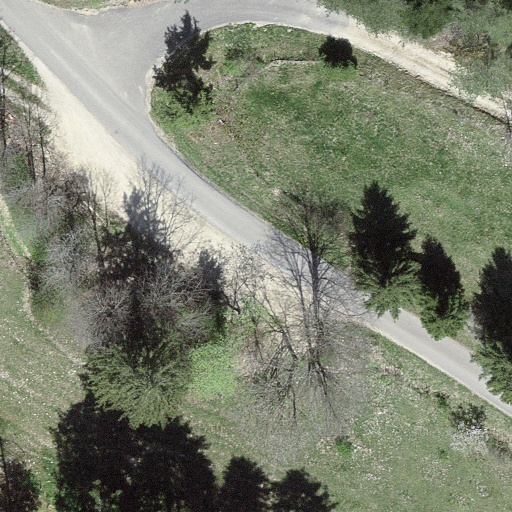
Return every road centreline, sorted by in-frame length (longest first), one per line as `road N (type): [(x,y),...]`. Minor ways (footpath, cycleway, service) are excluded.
road 1 (track): [(511,396),(227,214),(173,171),(14,0)]
road 2 (track): [(82,69),(166,16),(257,1),(310,14),(511,101)]
road 3 (track): [(0,76),(85,134),(173,171)]
